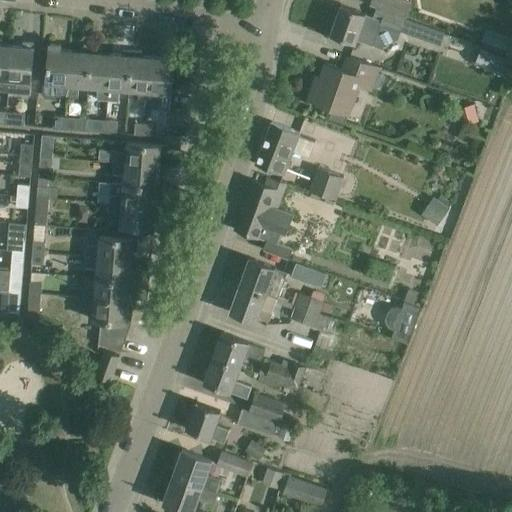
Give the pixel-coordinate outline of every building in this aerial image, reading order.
[(373,0),(371,7),(375,9),(376,7),(404,17),(411,3),(403,0),(373,0)] [(341,5),(330,33),(343,37),(342,40),(353,44),(353,41),(355,42),(356,40),(372,45),(372,44),(381,47),(397,38),(400,30),(425,39),(430,26),(404,17),(376,7),(375,9),(376,9),(373,17),(359,12),(341,5)] [(2,39),(0,39),(0,90),(8,91),(12,45),(1,44),(2,39)] [(23,46),(12,45),(8,91),(20,92),(21,79),(31,80),(34,42),(23,41),(23,46)] [(50,43),(48,63),(47,82),(43,82),(42,94),(45,97),(57,98),(57,94),(67,95),(71,50),(60,49),(61,44),(50,43)] [(82,51),(71,50),(67,95),(79,96),(80,84),(89,85),(92,47),(82,46),(82,51)] [(101,47),(92,47),(89,85),(99,86),(98,98),(108,99),(112,53),(101,53),(101,47)] [(474,64),(503,76),(509,60),(481,48),(474,64)] [(129,88),(132,50),(123,49),(123,54),(112,53),(108,99),(119,100),(120,87),(129,88)] [(142,51),(132,50),(129,88),(140,89),(139,103),(149,103),(152,57),(142,56),(142,51)] [(152,57),(149,103),(159,104),(160,92),(171,93),(174,54),(164,53),(163,58),(152,57)] [(316,75),(307,98),(326,105),(333,107),(330,117),(345,122),(359,83),(372,88),(380,90),(385,76),(377,74),(380,67),(365,62),(346,56),(346,57),(353,59),(348,71),(325,63),(320,76),(316,75)] [(462,108),(466,122),(475,120),(471,106),(462,108)] [(25,112),(7,111),(6,123),(24,125),(25,115),(25,112)] [(65,128),(66,117),(55,116),(54,127),(65,128)] [(86,118),(66,117),(65,128),(76,129),(85,130),(86,118)] [(105,131),(106,120),(86,118),(85,130),(94,131),(105,131)] [(117,121),(106,120),(105,131),(117,132),(117,121)] [(282,174),(291,150),(309,157),(315,140),(300,135),(301,133),(272,121),(256,164),(282,174)] [(146,135),(147,124),(136,122),(135,133),(146,135)] [(159,125),(147,124),(146,135),(158,136),(159,125)] [(43,135),(43,143),(42,155),(53,156),(54,144),(54,136),(43,135)] [(114,162),(160,166),(161,155),(166,155),(167,145),(127,141),(126,151),(114,150),(114,162)] [(33,154),(34,145),(22,144),(21,153),(33,154)] [(21,153),(20,165),(20,170),(13,170),(13,175),(31,176),(32,166),(33,154),(21,153)] [(53,156),(42,155),(41,166),(53,167),(53,156)] [(159,177),(160,166),(114,162),(113,171),(125,172),(125,182),(112,181),(112,182),(163,187),(164,177),(159,177)] [(344,176),(316,167),(308,189),(336,198),(344,176)] [(263,249),(289,259),(293,247),(278,242),(282,233),(285,234),(293,213),(278,208),(287,184),(268,177),(266,184),(253,180),(235,228),(267,240),(263,249)] [(37,195),(57,196),(59,178),(39,178),(37,195)] [(112,182),(110,203),(156,207),(157,196),(162,196),(163,187),(112,182)] [(19,183),(18,194),(30,195),(31,184),(19,183)] [(30,195),(18,194),(17,205),(29,206),(30,195)] [(57,196),(37,195),(35,223),(42,225),(47,225),(49,198),(57,199),(57,196)] [(421,214),(436,225),(449,207),(445,204),(448,200),(440,195),(438,199),(434,196),(421,214)] [(155,217),(156,207),(110,203),(109,213),(122,214),(121,225),(159,228),(160,218),(155,217)] [(42,225),(35,223),(33,250),(44,251),(45,241),(40,241),(42,225)] [(139,238),(119,237),(100,235),(100,245),(87,244),(86,256),(132,260),(133,249),(138,249),(139,238)] [(25,250),(25,240),(13,239),(13,249),(25,250)] [(13,249),(11,269),(23,270),(25,250),(13,249)] [(44,251),(33,250),(32,263),(43,264),(44,251)] [(77,272),(78,254),(63,253),(62,271),(77,272)] [(132,260),(86,256),(85,266),(98,267),(97,277),(135,280),(136,271),(131,270),(132,260)] [(287,271),(267,264),(249,257),(239,284),(277,298),(287,271)] [(292,278),(322,289),(327,275),(297,264),(292,278)] [(384,265),(380,276),(388,278),(392,268),(384,265)] [(23,270),(11,269),(10,289),(22,290),(23,270)] [(135,280),(97,277),(96,286),(84,285),(83,297),(128,300),(129,289),(134,290),(135,280)] [(30,281),(30,291),(41,292),(42,282),(30,281)] [(267,324),(277,298),(239,284),(229,310),(267,324)] [(22,290),(10,289),(8,312),(20,313),(22,290)] [(404,300),(414,303),(417,292),(408,289),(404,300)] [(40,305),(41,292),(30,291),(29,304),(40,305)] [(304,322),(313,297),(300,292),(290,317),(304,322)] [(94,318),(102,319),(131,322),(133,311),(127,311),(128,300),(83,297),(82,306),(94,307),(94,318)] [(313,297),(304,322),(324,329),(325,326),(331,329),(334,320),(327,318),(328,316),(320,313),(324,301),(313,297)] [(408,342),(421,306),(414,303),(404,300),(401,308),(397,306),(392,307),(388,310),(385,318),(386,323),(390,327),(394,328),(391,336),(408,342)] [(131,322),(102,319),(100,331),(126,336),(131,322)] [(126,336),(100,331),(99,343),(121,350),(126,336)] [(267,348),(240,339),(222,332),(213,356),(240,366),(245,354),(248,356),(262,361),(267,348)] [(105,350),(96,375),(110,380),(119,355),(105,350)] [(235,379),(240,366),(213,356),(204,381),(247,397),(251,385),(235,379)] [(259,373),(281,380),(297,387),(298,385),(302,387),(308,374),(303,372),(305,367),(283,358),(281,365),(265,358),(259,373)] [(380,420),(393,380),(368,372),(362,389),(365,390),(357,413),(380,420)] [(278,388),(281,380),(259,373),(257,379),(278,388)] [(256,392),(251,408),(280,418),(285,402),(256,392)] [(222,411),(215,408),(196,401),(186,428),(224,442),(230,428),(218,423),(222,411)] [(280,418),(251,408),(250,410),(242,408),(237,422),(273,435),(277,420),(279,421),(279,419),(280,418)] [(245,450),(259,459),(266,448),(252,439),(245,450)] [(173,475),(218,492),(222,480),(208,475),(213,460),(182,449),(173,475)] [(222,452),(217,465),(248,476),(253,462),(222,452)] [(277,488),(283,472),(267,467),(262,483),(277,488)] [(213,503),(218,492),(173,475),(163,502),(191,511),(195,511),(200,498),(213,503)] [(320,511),(323,505),(320,504),(326,489),(291,475),(285,490),(314,501),(309,511),(320,511)] [(443,501),(412,495),(410,504),(441,510),(443,501)]
